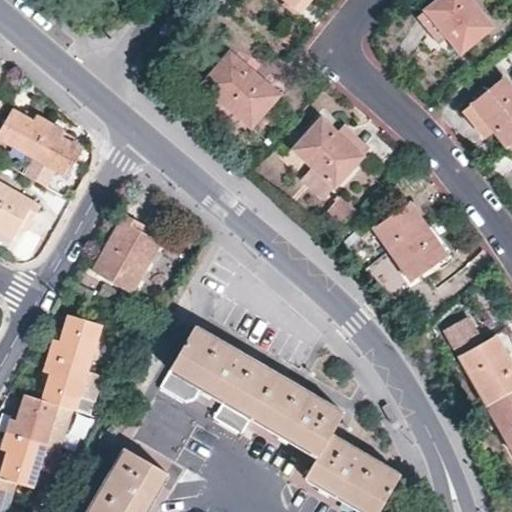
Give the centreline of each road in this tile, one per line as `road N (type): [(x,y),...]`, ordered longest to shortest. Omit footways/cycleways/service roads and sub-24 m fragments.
road 1 (residential): [(457,511),(406,382),(355,320),(138,130)]
road 2 (residential): [(511,251),(468,183),(361,79),(348,54),(349,29),(373,0)]
road 3 (residential): [(138,130),(38,302)]
